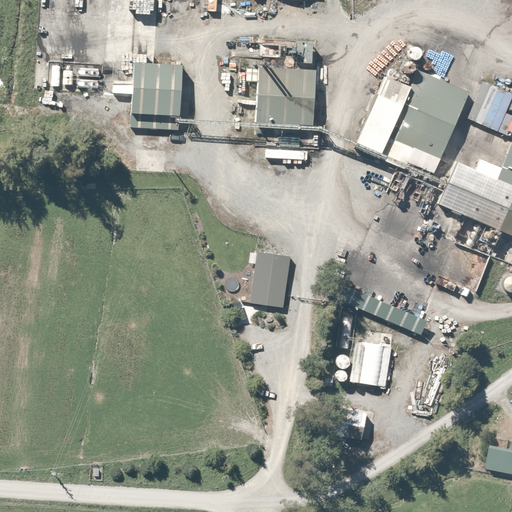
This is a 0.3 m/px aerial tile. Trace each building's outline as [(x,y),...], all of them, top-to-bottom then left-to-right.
[(511,15),(511,0),(494,0),(496,1),(492,8),(511,17),(511,15)] [(179,64),(129,62),(127,113),(177,115),(179,64)] [(465,89),(415,67),(407,85),(382,74),(351,144),(400,166),(403,158),(429,170),(465,89)] [(311,70),(255,68),(253,124),(309,126),(311,70)] [(474,168),(454,160),(436,204),(511,234),(511,142),(502,166),(479,157),(474,168)] [(288,255),(254,251),(249,302),(282,306),(288,255)] [(335,403),(330,433),(359,439),(364,408),(335,403)]
